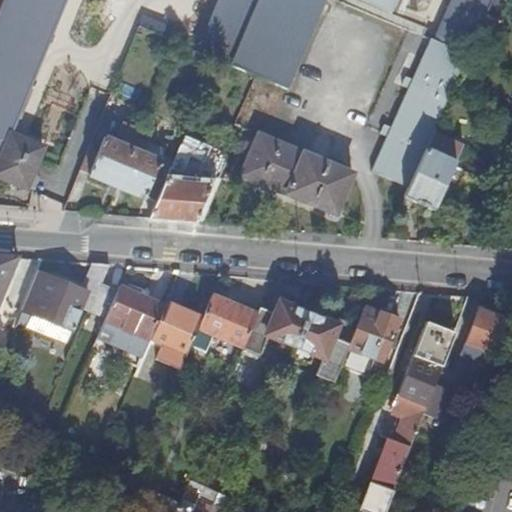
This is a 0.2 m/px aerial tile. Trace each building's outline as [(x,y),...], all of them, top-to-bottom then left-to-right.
[(3,0),(0,8),(0,178),(26,189),(43,149),(10,135),(65,0),(3,0)] [(221,0),(199,54),(288,91),(326,0),(221,0)] [(359,0),(392,13),(397,0),(359,0)] [(452,0),(435,41),(468,55),(479,30),(492,0),(452,0)] [(511,0),(492,0),(479,30),(507,41),(511,29),(511,0)] [(434,134),(468,55),(435,41),(431,40),(375,169),(411,185),(434,134)] [(157,202),(170,169),(159,165),(161,161),(144,153),(149,143),(123,132),(119,142),(104,137),(100,149),(90,145),(80,170),(89,174),(88,176),(145,199),(146,198),(157,202)] [(411,185),(405,199),(433,212),(461,147),(434,134),(411,185)] [(242,176),(306,204),(323,163),(259,136),(242,176)] [(149,220),(195,224),(215,176),(206,173),(201,185),(176,182),(188,152),(179,148),(170,169),(157,202),(149,220)] [(353,176),(323,163),(306,204),(335,216),(353,176)] [(0,299),(18,258),(0,256),(0,299)] [(81,290),(38,272),(37,271),(21,310),(22,310),(34,315),(29,326),(65,341),(70,331),(71,331),(88,293),(96,296),(102,284),(109,266),(91,265),(81,290)] [(5,308),(19,313),(37,271),(23,266),(5,308)] [(102,284),(96,296),(90,312),(105,318),(117,291),(102,284)] [(119,287),(117,291),(105,318),(97,338),(142,358),(150,339),(164,305),(119,287)] [(211,294),(201,318),(197,328),(243,348),(257,313),(211,294)] [(259,308),(257,313),(243,348),(259,355),(267,337),(294,349),(308,313),(309,313),(279,300),(273,314),(259,308)] [(165,303),(164,305),(150,339),(162,344),(155,360),(179,371),(197,328),(201,318),(165,303)] [(364,306),(348,344),(347,349),(381,363),(399,320),(397,319),(399,315),(380,308),(378,312),(364,306)] [(452,379),(481,390),(494,354),(492,354),(504,321),(478,311),(452,379)] [(339,325),(309,313),(308,313),(294,349),(321,360),(315,375),(333,382),(347,349),(348,344),(333,338),(339,325)] [(433,386),(450,340),(413,327),(380,416),(393,421),(376,467),(374,472),(367,469),(364,479),(370,482),(364,499),(359,511),(362,511),(384,511),(422,415),(433,386)] [(450,393),(433,386),(422,415),(439,422),(450,393)] [(370,482),(364,479),(357,497),(364,499),(370,482)] [(180,511),(224,511),(230,496),(189,480),(178,511),(180,511)]
